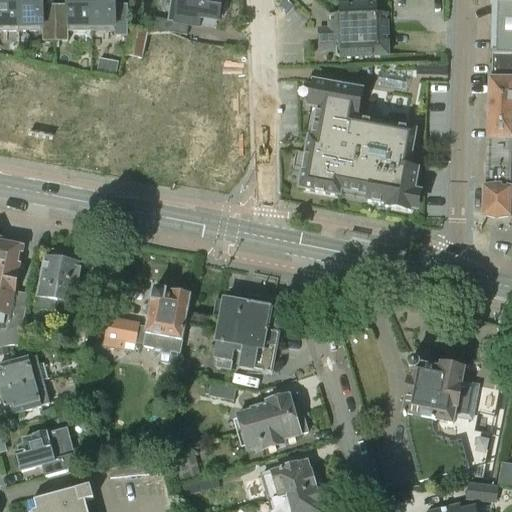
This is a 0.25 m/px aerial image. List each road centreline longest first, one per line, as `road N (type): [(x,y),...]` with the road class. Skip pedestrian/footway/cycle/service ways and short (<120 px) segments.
road 1 (residential): [(465,0),(451,276)]
road 2 (primary): [(264,238),(0,187)]
road 3 (residential): [(264,238),(258,0)]
road 4 (residential): [(332,371),(373,511)]
road 5 (primary): [(451,276),(323,250)]
